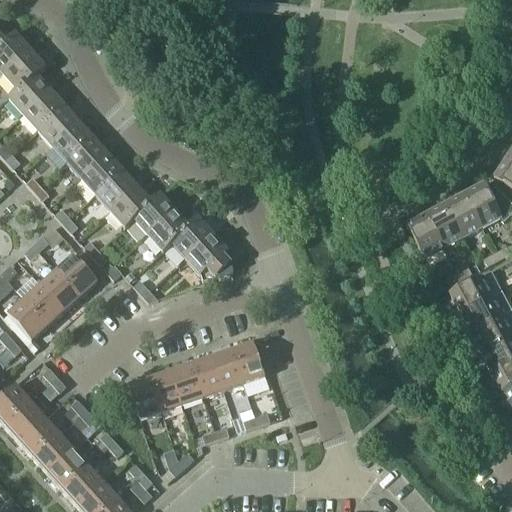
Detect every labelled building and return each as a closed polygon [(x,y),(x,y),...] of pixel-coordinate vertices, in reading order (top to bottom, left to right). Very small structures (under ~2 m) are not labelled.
[(0,82),(4,79),(4,80),(32,54),(17,37),(7,46),(8,47),(0,53),(0,82)] [(0,53),(8,47),(7,46),(0,37),(0,53)] [(4,80),(17,93),(18,94),(37,77),(38,78),(46,70),(32,54),(4,80)] [(8,101),(25,119),(53,94),(38,78),(37,77),(18,94),(17,93),(8,101)] [(25,119),(39,136),(67,111),(53,94),(25,119)] [(39,136),(53,151),(81,126),(67,111),(39,136)] [(53,151),(68,167),(96,142),(81,126),(53,151)] [(68,167),(82,183),(110,158),(96,142),(68,167)] [(0,152),(0,158),(6,165),(14,158),(5,148),(0,152)] [(14,158),(6,165),(14,174),(22,167),(14,158)] [(82,183),(97,200),(125,175),(110,158),(82,183)] [(497,192),(496,192),(511,208),(511,167),(507,165),(495,184),(500,187),(497,192)] [(97,200),(111,216),(139,191),(125,175),(97,200)] [(26,187),(35,197),(43,190),(34,180),(26,187)] [(485,189),(466,199),(484,233),(501,224),(505,227),(511,220),(511,208),(496,192),(488,197),(485,189)] [(43,190),(35,197),(43,206),(50,199),(43,190)] [(126,232),(136,224),(135,223),(154,207),(153,206),(139,191),(111,216),(126,232)] [(136,224),(150,239),(176,215),(161,198),(153,206),(154,207),(135,223),(136,224)] [(466,199),(447,209),(465,243),(484,233),(466,199)] [(447,209),(428,219),(446,253),(465,243),(447,209)] [(55,220),(64,230),(72,223),(63,213),(55,220)] [(165,256),(174,248),(173,247),(191,231),(190,230),(176,215),(150,239),(165,256)] [(446,253),(428,219),(407,230),(425,264),(446,253)] [(174,248),(188,263),(214,239),(199,222),(190,230),(191,231),(173,247),(174,248)] [(72,223),(64,230),(71,238),(79,231),(72,223)] [(214,239),(188,263),(203,280),(205,286),(234,276),(228,257),(230,256),(214,239)] [(43,242),(35,249),(41,256),(49,248),(43,242)] [(84,252),(92,261),(100,254),(92,245),(84,252)] [(41,256),(35,249),(25,258),(31,265),(41,256)] [(507,251),(496,257),(500,265),(511,259),(507,251)] [(100,254),(92,261),(100,270),(108,263),(100,254)] [(500,265),(496,257),(484,263),(488,271),(500,265)] [(75,260),(58,275),(82,301),(98,287),(75,260)] [(11,270),(3,278),(9,284),(17,277),(11,270)] [(107,277),(114,285),(122,278),(115,270),(107,277)] [(453,271),(445,276),(449,283),(457,279),(453,271)] [(469,273),(459,278),(463,286),(473,281),(469,273)] [(58,275),(42,289),(66,316),(82,301),(58,275)] [(131,277),(126,281),(130,285),(135,281),(131,277)] [(0,291),(9,284),(3,278),(0,280),(0,291)] [(463,286),(459,278),(457,279),(449,283),(447,284),(451,292),(463,286)] [(451,300),(461,318),(495,301),(495,299),(485,281),(451,300)] [(134,290),(142,299),(149,293),(141,284),(134,290)] [(42,289),(26,304),(50,330),(66,316),(42,289)] [(149,293),(142,299),(150,307),(158,304),(149,293)] [(461,318),(471,338),(505,320),(505,319),(511,314),(511,313),(502,295),(495,299),(495,301),(461,318)] [(50,330),(26,304),(10,319),(33,345),(50,330)] [(471,338),(482,357),(511,340),(511,331),(505,320),(471,338)] [(0,340),(0,342),(8,351),(14,345),(6,336),(0,340)] [(511,340),(482,357),(492,376),(511,365),(511,340)] [(14,345),(8,351),(16,361),(23,355),(14,345)] [(254,348),(233,355),(245,389),(266,381),(254,348)] [(233,355),(213,362),(225,395),(245,389),(233,355)] [(213,362),(192,369),(204,403),(225,395),(213,362)] [(511,365),(492,376),(502,395),(511,389),(511,365)] [(192,369),(172,376),(184,410),(204,403),(192,369)] [(43,379),(51,388),(58,382),(50,373),(43,379)] [(172,376),(151,383),(162,417),(184,410),(172,376)] [(58,382),(51,388),(60,397),(67,391),(58,382)] [(162,417),(151,383),(130,390),(142,424),(162,417)] [(511,389),(502,395),(511,413),(511,389)] [(0,403),(0,425),(4,430),(31,406),(16,390),(0,403)] [(72,411),(81,421),(87,415),(79,405),(72,411)] [(4,430),(19,447),(45,423),(31,406),(4,430)] [(252,413),(240,417),(244,427),(245,427),(255,423),(252,413)] [(87,415),(81,421),(89,429),(95,423),(87,415)] [(268,419),(256,423),(259,431),(271,427),(268,419)] [(19,447),(34,463),(60,439),(45,423),(19,447)] [(259,431),(256,423),(255,423),(245,427),(247,435),(259,431)] [(228,433),(215,437),(218,445),(231,441),(228,433)] [(101,442),(110,453),(117,447),(107,436),(101,442)] [(218,445),(215,437),(204,441),(206,449),(218,445)] [(34,463),(48,479),(74,455),(60,439),(34,463)] [(117,447),(110,453),(118,461),(124,455),(117,447)] [(48,479),(63,495),(89,472),(74,455),(48,479)] [(189,457),(179,466),(185,472),(195,464),(189,457)] [(185,472),(179,466),(170,474),(176,481),(185,472)] [(130,475),(139,485),(146,479),(137,469),(130,475)] [(63,495),(77,511),(103,487),(89,472),(63,495)] [(146,479),(139,485),(146,494),(153,488),(146,479)] [(77,511),(107,511),(117,503),(103,487),(77,511)] [(125,511),(117,503),(107,511),(125,511)]
